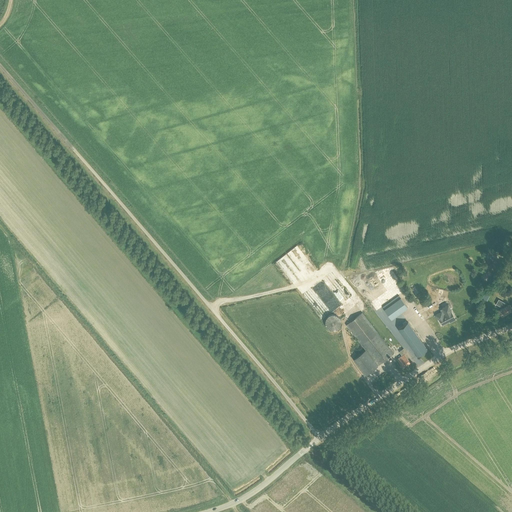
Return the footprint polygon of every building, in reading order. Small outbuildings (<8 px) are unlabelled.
[(382,307),(391,319),(407,308),(398,296),(382,307)] [(496,304),(501,308),(498,309),(502,315),(511,310),(507,304),(499,299),(496,304)] [(455,319),(449,308),(448,306),(441,309),(442,311),(434,315),(436,319),(439,317),(442,324),(451,320),(451,321),(455,319)] [(354,359),(366,375),(394,353),(362,313),(346,325),(366,350),(354,359)] [(326,326),(327,327),(327,328),(328,328),(328,329),(329,329),(330,330),(331,330),(332,330),(333,330),(334,330),(335,330),(336,330),(337,329),(338,329),(338,328),(339,328),(339,327),(340,327),(340,326),(340,325),(341,324),(341,323),(341,322),(341,321),(341,320),(340,320),(340,319),(340,318),(339,318),(339,317),(338,316),(337,316),(336,315),(335,315),(334,315),(333,315),(332,315),(331,315),(330,315),(329,316),(328,316),(328,317),(327,317),(327,318),(326,318),(326,319),(326,320),(325,320),(325,321),(325,322),(325,323),(325,324),(326,325),(326,326)] [(396,326),(417,356),(427,349),(406,319),(396,326)] [(397,359),(403,367),(410,362),(404,354),(407,353),(403,348),(399,352),(402,356),(397,359)]
